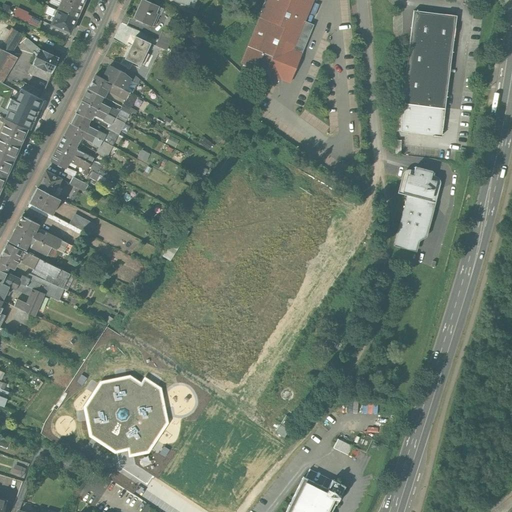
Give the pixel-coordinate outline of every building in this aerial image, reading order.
[(84,0),(60,0),(62,1),(58,11),(76,19),(84,0)] [(158,7),(142,0),(134,18),(153,27),(158,15),(155,14),(158,7)] [(172,0),(174,2),(190,8),(193,0),(172,0)] [(267,0),(241,64),(289,84),(313,25),(304,21),(312,0),(267,0)] [(17,7),(14,15),(39,26),(43,18),(17,7)] [(76,19),(58,11),(51,26),(70,34),(76,19)] [(457,17),(413,11),(401,104),(400,114),(400,118),(401,131),(401,132),(441,137),(445,110),(454,35),(457,17)] [(2,42),(0,40),(0,71),(21,35),(11,28),(2,42)] [(174,37),(165,33),(167,30),(163,28),(161,32),(163,33),(159,41),(169,45),(170,46),(174,37)] [(197,46),(201,43),(194,32),(190,35),(197,46)] [(136,37),(125,59),(140,66),(151,44),(136,37)] [(159,41),(157,40),(155,46),(166,51),(169,45),(159,41)] [(59,59),(39,50),(28,41),(24,45),(32,53),(35,53),(37,55),(32,65),(52,74),(59,59)] [(123,73),(109,66),(106,72),(103,78),(103,79),(124,91),(129,80),(130,79),(123,73)] [(139,79),(126,68),(123,73),(130,79),(129,80),(137,84),(139,79)] [(103,79),(95,76),(88,90),(102,97),(104,98),(108,90),(120,98),(124,91),(103,79)] [(5,119),(6,119),(27,129),(29,130),(42,100),(21,89),(16,101),(10,99),(6,108),(10,110),(5,119)] [(102,97),(88,90),(82,101),(106,114),(109,108),(103,104),(101,104),(100,102),(102,97)] [(129,93),(124,91),(120,98),(125,101),(129,93)] [(82,101),(76,112),(76,113),(90,120),(93,115),(95,115),(96,116),(103,120),(106,114),(82,101)] [(117,112),(109,108),(106,114),(116,119),(120,110),(118,109),(117,112)] [(90,120),(76,113),(70,124),(94,137),(102,141),(105,135),(103,133),(90,127),(89,127),(88,124),(90,120)] [(116,119),(106,114),(103,120),(110,124),(107,129),(115,133),(121,122),(116,119)] [(27,129),(6,119),(4,124),(3,123),(0,131),(0,155),(13,161),(27,129)] [(94,137),(70,124),(64,136),(78,143),(80,139),(83,138),(84,139),(91,143),(94,137)] [(107,129),(105,128),(103,133),(105,135),(102,141),(109,145),(111,146),(117,135),(115,133),(107,129)] [(78,143),(64,136),(58,147),(90,164),(92,160),(93,158),(90,157),(77,150),(76,147),(78,143)] [(102,141),(94,137),(91,143),(97,146),(95,149),(97,150),(95,152),(103,157),(109,145),(102,141)] [(90,164),(58,147),(51,161),(65,168),(68,163),(70,162),(84,169),(86,170),(88,167),(90,164)] [(0,155),(0,190),(13,161),(0,155)] [(102,165),(92,160),(90,164),(99,169),(102,165)] [(99,169),(90,164),(88,167),(91,168),(90,169),(93,170),(92,172),(97,174),(99,169)] [(432,172),(415,167),(413,173),(408,172),(405,173),(404,175),(399,194),(407,196),(394,246),(414,251),(417,240),(425,236),(438,184),(438,182),(437,179),(434,178),(431,177),(432,172)] [(76,172),(67,168),(65,173),(74,177),(76,172)] [(61,179),(46,171),(37,187),(52,195),(61,179)] [(88,185),(72,177),(69,184),(84,192),(88,185)] [(52,195),(37,187),(29,203),(52,215),(57,206),(56,205),(59,199),(52,195)] [(94,225),(75,215),(70,225),(89,235),(94,225)] [(61,240),(45,232),(44,236),(39,233),(37,234),(35,233),(39,225),(22,216),(20,220),(15,229),(51,247),(56,250),(57,249),(60,242),(61,240)] [(51,247),(15,229),(9,242),(26,250),(29,245),(31,246),(31,247),(47,255),(48,254),(51,247)] [(65,244),(60,242),(57,249),(68,254),(73,245),(66,241),(65,244)] [(47,262),(8,243),(0,257),(0,270),(6,273),(9,267),(14,270),(18,260),(19,260),(20,258),(25,261),(24,263),(55,279),(52,284),(62,288),(70,274),(57,267),(53,265),(51,264),(47,262)] [(56,250),(51,247),(48,254),(52,256),(50,259),(54,260),(57,254),(65,258),(66,255),(56,250)] [(6,273),(0,270),(0,299),(2,301),(6,293),(8,295),(9,293),(10,293),(12,291),(15,292),(16,290),(3,283),(7,274),(6,273)] [(52,284),(31,274),(29,274),(27,278),(20,275),(18,279),(7,274),(3,283),(16,290),(19,283),(58,301),(63,289),(62,288),(52,284)] [(25,305),(16,300),(13,306),(32,315),(39,318),(45,306),(53,310),(58,301),(19,283),(16,290),(15,292),(18,294),(19,292),(29,296),(25,305)] [(32,315),(18,308),(13,319),(26,326),(32,315)] [(300,364),(289,382),(295,385),(305,367),(300,364)] [(101,383),(85,407),(91,435),(114,450),(116,446),(121,447),(121,450),(128,448),(130,455),(147,451),(166,423),(159,389),(144,379),(140,385),(129,377),(101,383)] [(41,389),(28,404),(49,421),(62,405),(41,389)] [(291,419),(286,416),(280,425),(285,428),(290,419),(291,419)] [(290,419),(285,428),(289,431),(295,422),(290,419)] [(280,425),(275,431),(284,438),(289,431),(280,425)] [(352,446),(337,439),(333,448),(347,455),(352,446)] [(328,489),(303,477),(286,511),(331,511),(335,505),(336,505),(345,487),(332,480),(328,489)]
